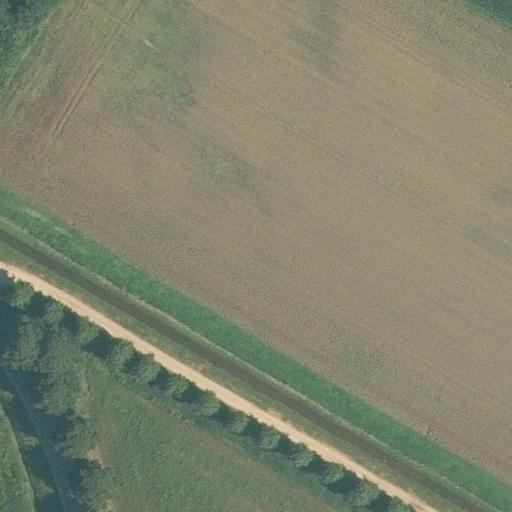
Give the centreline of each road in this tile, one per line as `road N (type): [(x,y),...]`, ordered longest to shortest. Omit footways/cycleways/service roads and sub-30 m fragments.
road 1 (track): [(0,270),(78,306),(429,511)]
road 2 (tertiary): [(74,511),(55,439),(0,345)]
